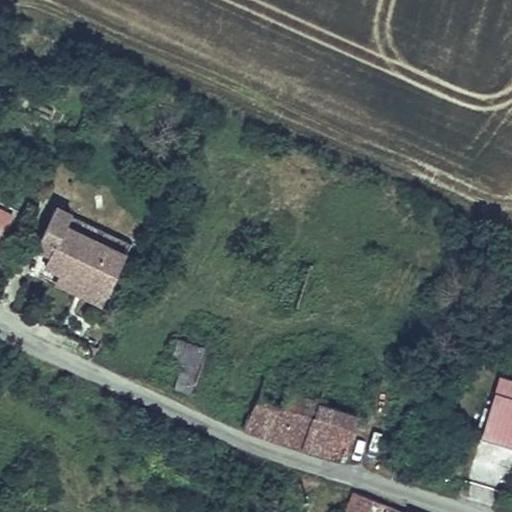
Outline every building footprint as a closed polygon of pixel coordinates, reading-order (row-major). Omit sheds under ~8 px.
[(129,248),(69,222),(75,209),(55,199),(34,247),(51,255),(44,266),(57,272),(52,282),(102,307),(129,248)] [(0,246),(17,211),(0,203),(0,246)] [(210,347),(172,335),(156,378),(195,391),(210,347)] [(511,377),(500,374),(483,435),(511,443),(511,377)] [(346,460),(361,411),(261,379),(243,428),(346,460)] [(413,511),(353,489),(344,511),(413,511)]
